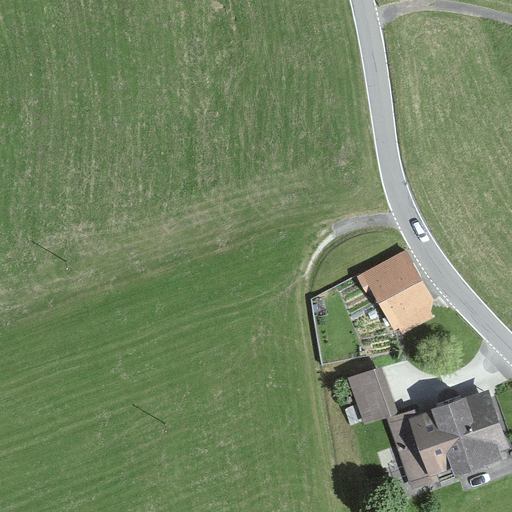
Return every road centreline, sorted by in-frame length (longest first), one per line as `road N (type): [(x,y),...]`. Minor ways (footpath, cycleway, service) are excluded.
road 1 (secondary): [(362,0),(402,208),(434,263),(511,348)]
road 2 (track): [(367,21),(420,4),(511,21)]
